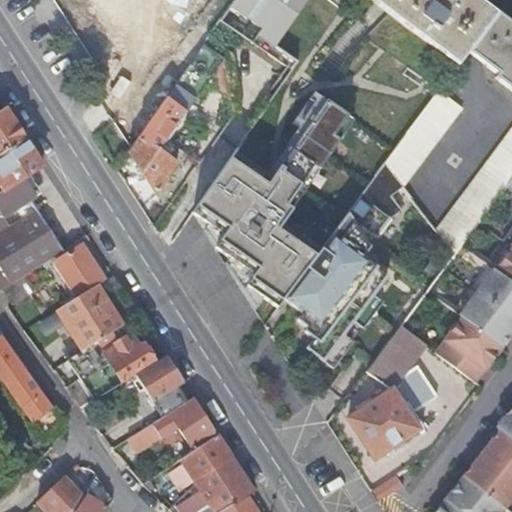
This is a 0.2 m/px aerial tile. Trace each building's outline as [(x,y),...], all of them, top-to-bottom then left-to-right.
[(307,0),(233,0),(228,8),(261,28),(252,43),(254,45),(256,42),(272,52),(270,54),(294,69),(298,63),(275,47),(307,0)] [(349,0),(367,0),(457,67),(467,53),(497,15),(476,0),(326,0),(341,11),(349,0)] [(511,26),(497,15),(467,53),(483,65),(498,76),(495,79),(509,89),(511,91),(511,26)] [(256,42),(254,45),(270,54),(272,52),(256,42)] [(202,46),(127,153),(154,196),(176,166),(166,159),(172,151),(172,146),(170,145),(166,142),(223,61),(202,46)] [(446,82),(384,164),(403,188),(469,99),(446,82)] [(266,188),(230,162),(197,208),(227,231),(218,243),(257,271),(249,282),(280,304),(313,259),(276,233),(357,122),(329,102),(266,188)] [(11,119),(5,110),(0,113),(0,155),(24,140),(11,119)] [(511,129),(437,231),(455,254),(506,186),(511,177),(511,129)] [(38,162),(24,140),(0,155),(0,188),(2,191),(0,192),(0,291),(52,260),(63,253),(49,232),(36,212),(8,228),(3,219),(34,199),(28,189),(34,185),(31,180),(29,176),(43,168),(38,162)] [(295,284),(283,301),(302,315),(296,322),(307,329),(304,333),(314,341),(331,353),(343,337),(354,322),(373,297),(387,277),(362,258),(391,219),(402,211),(391,197),(403,188),(384,164),(338,226),(329,238),(295,284)] [(511,177),(502,191),(511,198),(511,177)] [(77,299),(96,287),(104,282),(79,243),(63,253),(52,260),(77,299)] [(448,336),(434,355),(474,385),(501,349),(500,348),(501,347),(505,347),(509,341),(508,337),(511,331),(511,245),(510,248),(511,249),(494,273),(492,272),(475,294),(458,317),(460,319),(457,324),(453,324),(447,332),(448,336)] [(506,245),(488,268),(492,272),(494,273),(511,249),(510,248),(506,245)] [(469,290),(475,294),(492,272),(488,268),(486,267),(469,290)] [(83,351),(96,343),(98,342),(121,328),(96,287),(77,299),(58,311),(83,351)] [(452,313),(458,317),(475,294),(469,290),(452,313)] [(373,297),(354,322),(362,329),(381,303),(373,297)] [(426,347),(400,328),(366,373),(390,391),(347,420),(373,460),(386,451),(399,443),(422,428),(420,425),(422,424),(414,412),(436,398),(416,367),(403,376),(426,347)] [(0,337),(0,379),(21,409),(22,408),(45,440),(46,439),(64,426),(0,337)] [(331,353),(314,341),(307,350),(333,369),(352,343),(343,337),(331,353)] [(96,343),(123,385),(124,385),(122,381),(152,362),(142,346),(139,348),(133,338),(127,342),(125,338),(114,345),(116,348),(105,354),(98,342),(96,343)] [(94,403),(102,398),(123,385),(96,343),(83,351),(67,362),(80,382),(94,403)] [(165,358),(135,377),(161,419),(186,404),(176,389),(183,385),(165,358)] [(80,382),(66,391),(81,412),(94,403),(80,382)] [(161,419),(126,442),(136,455),(177,429),(193,452),(216,437),(192,400),(186,404),(161,419)] [(496,435),(434,511),(500,511),(501,511),(511,498),(511,408),(502,421),(498,421),(494,426),(495,430),(493,432),(496,435)] [(231,459),(216,437),(193,452),(180,461),(195,484),(231,459)] [(399,443),(386,451),(390,457),(403,449),(399,443)] [(254,494),(231,459),(195,484),(213,511),(226,511),(248,498),(254,494)] [(166,483),(160,474),(153,479),(147,482),(153,491),(166,483)] [(70,511),(77,502),(83,495),(84,493),(67,475),(37,503),(45,511),(70,511)] [(392,477),(370,491),(377,502),(399,487),(392,477)] [(105,511),(106,511),(83,495),(77,502),(70,511),(105,511)] [(256,511),(248,498),(226,511),(256,511)] [(510,511),(511,510),(511,498),(501,511),(510,511)]
